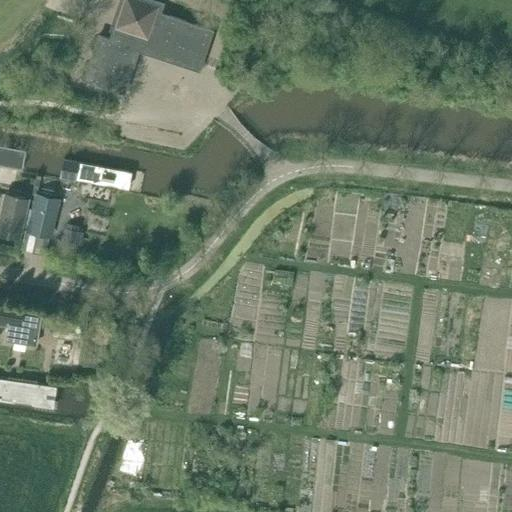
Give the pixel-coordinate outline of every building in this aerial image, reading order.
[(156,55),(200,70),(213,30),(170,15),(168,18),(157,14),(160,5),(146,0),(123,0),(114,27),(160,43),(156,55)] [(99,35),(85,79),(125,92),(139,49),(131,46),(133,41),(112,34),(110,39),(99,35)] [(28,146),(0,140),(0,162),(24,167),(28,146)] [(60,177),(133,191),(137,171),(64,156),(60,177)] [(36,192),(22,247),(45,253),(49,237),(52,238),(61,198),(36,192)] [(5,193),(0,214),(0,234),(20,240),(30,199),(5,193)] [(61,242),(76,245),(79,231),(65,228),(61,242)] [(40,309),(0,302),(0,323),(8,325),(6,340),(36,345),(42,315),(39,315),(40,309)] [(0,375),(0,393),(25,397),(27,379),(0,375)]
